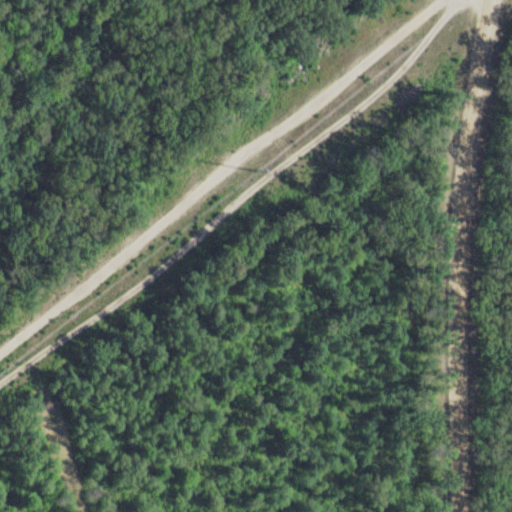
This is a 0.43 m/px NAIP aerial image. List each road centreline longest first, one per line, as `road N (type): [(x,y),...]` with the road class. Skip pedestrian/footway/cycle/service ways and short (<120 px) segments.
road 1 (residential): [(0,356),(450,0)]
road 2 (residential): [(492,0),(467,153),(458,511)]
